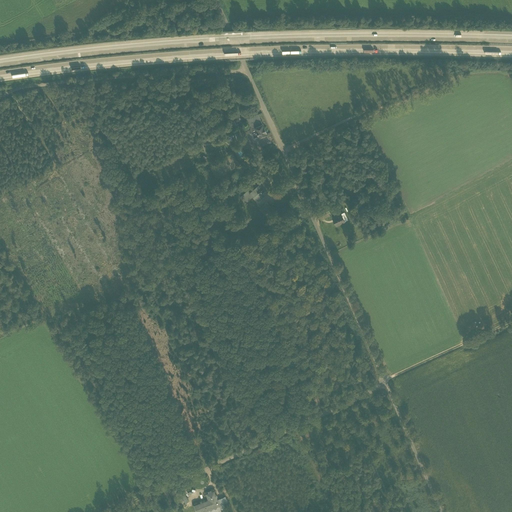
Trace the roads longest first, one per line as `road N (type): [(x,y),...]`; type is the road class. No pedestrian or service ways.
road 1 (motorway): [(511,37),(249,37),(0,62)]
road 2 (motorway): [(0,74),(254,49),(511,49)]
road 3 (unclassified): [(383,380),(247,73)]
road 4 (unclassified): [(0,94),(94,79),(247,73)]
road 5 (unclassified): [(383,380),(164,489)]
road 6 (unclassified): [(440,511),(383,380)]
road 7 (track): [(383,380),(511,319)]
